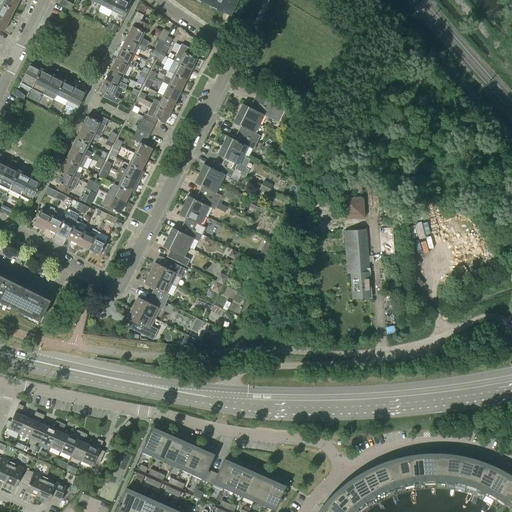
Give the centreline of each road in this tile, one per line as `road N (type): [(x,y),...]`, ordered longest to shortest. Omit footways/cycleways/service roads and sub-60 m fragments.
road 1 (secondary): [(0,359),(241,408),(398,407),(511,392)]
road 2 (secondary): [(511,371),(336,390),(225,388),(0,348)]
road 3 (residential): [(120,293),(232,57),(158,0)]
road 4 (residential): [(341,469),(325,445),(10,382)]
road 5 (residential): [(137,0),(19,237)]
road 6 (residential): [(341,469),(427,444),(477,451),(511,468)]
